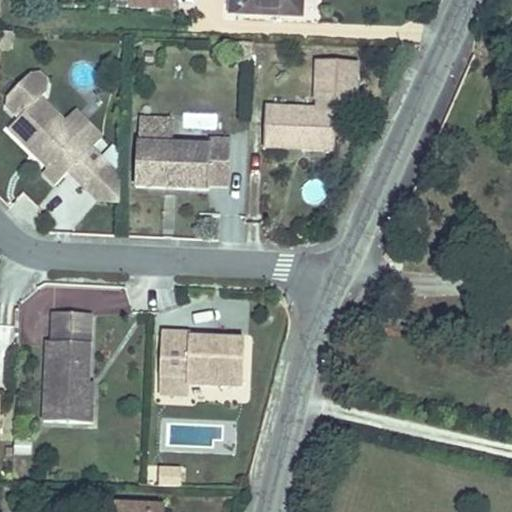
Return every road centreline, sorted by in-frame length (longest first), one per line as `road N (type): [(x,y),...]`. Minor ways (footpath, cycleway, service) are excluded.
road 1 (residential): [(0,233),(11,245),(48,256),(341,268)]
road 2 (residential): [(341,268),(462,0)]
road 3 (residential): [(269,511),(305,368),(341,268)]
